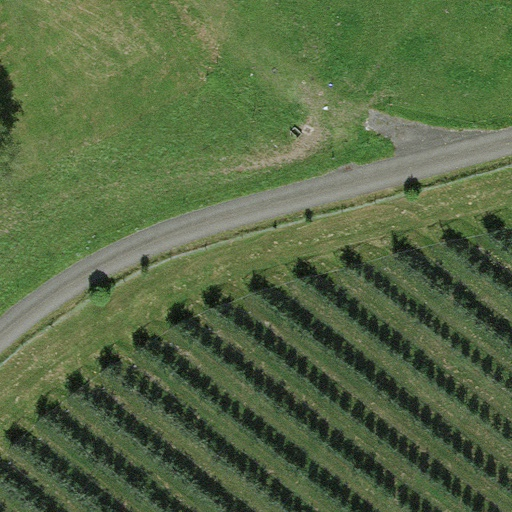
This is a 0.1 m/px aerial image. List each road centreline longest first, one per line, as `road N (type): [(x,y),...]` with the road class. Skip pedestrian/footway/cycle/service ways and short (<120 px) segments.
road 1 (residential): [(0,346),(48,304),(140,254),(251,214),(511,149)]
road 2 (track): [(204,0),(258,54),(348,115),(478,157)]
